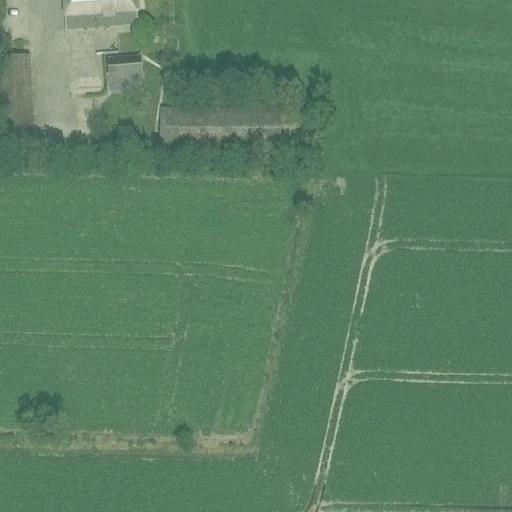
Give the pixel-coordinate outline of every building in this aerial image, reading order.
[(63,0),(66,30),(138,24),(135,0),(63,0)] [(175,69),(168,54),(149,62),(155,77),(175,69)] [(0,105),(31,103),(28,56),(0,57),(0,105)] [(109,83),(141,80),(139,56),(107,59),(109,83)] [(279,149),(279,109),(159,108),(159,149),(279,149)]
